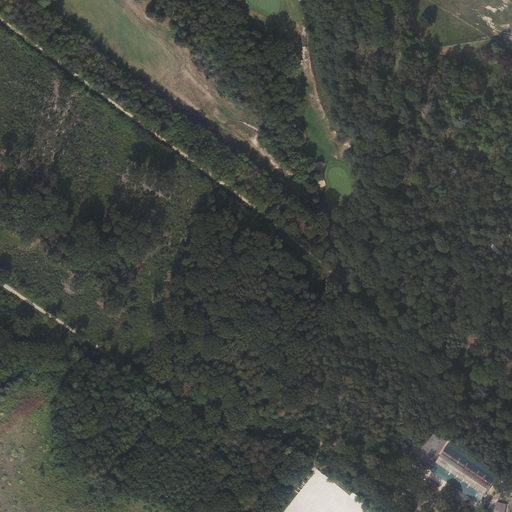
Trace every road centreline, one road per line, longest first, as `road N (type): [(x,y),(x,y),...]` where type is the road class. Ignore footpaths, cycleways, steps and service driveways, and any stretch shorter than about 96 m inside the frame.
road 1 (track): [(0,19),(511,402)]
road 2 (track): [(116,359),(223,423),(311,438),(394,511)]
road 3 (track): [(0,284),(116,359)]
